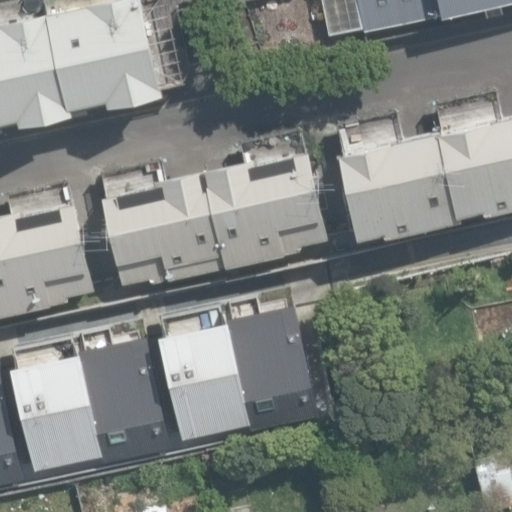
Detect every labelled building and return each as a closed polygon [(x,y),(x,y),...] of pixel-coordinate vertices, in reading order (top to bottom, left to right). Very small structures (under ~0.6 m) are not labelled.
[(146,0),(36,0),(0,8),(0,112),(18,108),(20,117),(165,85),(146,0)] [(324,0),(332,34),(481,1),(485,19),(508,14),(505,0),(324,0)] [(511,101),(336,142),(360,229),(385,224),(388,232),(511,203),(511,101)] [(307,138),(102,187),(125,282),(171,271),(172,274),(331,236),(307,138)] [(79,190),(0,207),(0,311),(101,289),(79,190)] [(202,275),(0,324),(0,395),(1,395),(11,435),(156,399),(154,393),(232,374),(222,330),(229,329),(222,301),(209,304),(202,275)] [(293,335),(309,421),(374,409),(353,294),(322,300),(326,329),(293,335)] [(0,492),(86,473),(79,443),(0,460),(0,492)] [(478,459),(488,507),(511,501),(511,466),(499,469),(496,456),(496,455),(478,459)]
